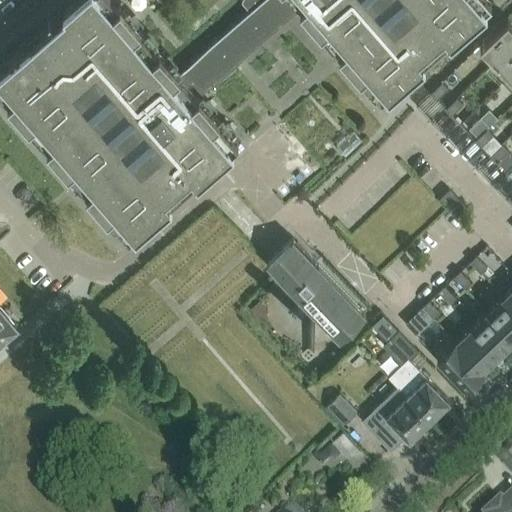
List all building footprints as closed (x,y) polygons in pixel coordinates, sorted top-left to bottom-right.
[(238,140),(197,93),(232,63),(224,54),(241,39),(230,25),(178,70),(139,25),(138,25),(135,28),(110,0),(82,0),(80,3),(76,0),(75,0),(64,10),(69,15),(59,24),(50,14),(48,16),(52,20),(0,65),(0,86),(50,145),(54,141),(111,207),(107,211),(129,235),(238,140)] [(241,0),(249,8),(230,25),(241,39),(259,24),(263,29),(296,0),(299,0),(382,95),(490,0),(241,0)] [(495,58),(511,41),(511,19),(507,15),(480,41),(495,58)] [(510,73),(511,71),(511,41),(495,58),(510,73)] [(239,81),(221,98),(262,145),(243,162),(276,200),(324,158),(290,120),(310,104),(318,113),(337,97),(320,78),(301,94),(260,47),(231,72),(239,81)] [(511,71),(510,73),(503,80),(511,89),(511,71)] [(436,97),(448,86),(442,80),(430,91),(436,97)] [(451,112),(462,101),(457,95),(445,106),(451,112)] [(480,116),(469,127),(477,136),(487,127),(489,125),(480,116)] [(475,138),(481,144),(493,133),(487,127),(477,136),(475,138)] [(496,159),(508,148),(502,142),(491,153),(496,159)] [(449,187),(438,197),(456,215),(466,205),(449,187)] [(255,223),(266,217),(259,204),(248,209),(255,223)] [(291,236),(266,260),(271,265),(283,277),(284,278),(290,285),(291,285),(302,296),(294,303),(294,308),(301,315),(301,320),(305,325),(309,325),(314,320),(314,315),(317,312),(340,336),(365,311),(316,261),(315,260),(292,236),(291,236)] [(476,253),(470,259),(480,271),(487,265),(476,253)] [(460,268),(454,274),(465,286),(471,280),(460,268)] [(455,295),(444,283),(438,289),(449,300),(455,295)] [(511,285),(503,295),(511,304),(511,285)] [(511,304),(503,295),(487,309),(511,335),(511,304)] [(422,304),(433,315),(439,310),(428,298),(422,304)] [(0,336),(16,323),(0,304),(0,336)] [(511,338),(511,335),(487,309),(471,324),(498,352),(511,338)] [(383,313),(372,323),(388,339),(384,343),(402,362),(403,363),(409,357),(418,349),(398,329),(396,327),(388,319),(383,313)] [(423,325),(412,314),(405,320),(416,331),(423,325)] [(471,324),(456,339),(482,367),(483,366),(498,352),(471,324)] [(456,339),(448,330),(430,347),(466,385),(484,368),(483,366),(482,367),(456,339)] [(450,398),(409,357),(403,363),(402,362),(390,374),(389,373),(388,374),(398,384),(430,417),(450,398)] [(409,437),(429,418),(397,385),(363,418),(391,447),(405,433),(409,437)] [(339,391),(327,403),(344,421),(356,408),(339,391)] [(332,441),(316,456),(324,465),(340,449),(332,441)] [(511,511),(511,499),(503,508),(500,505),(491,511),(511,511)]
